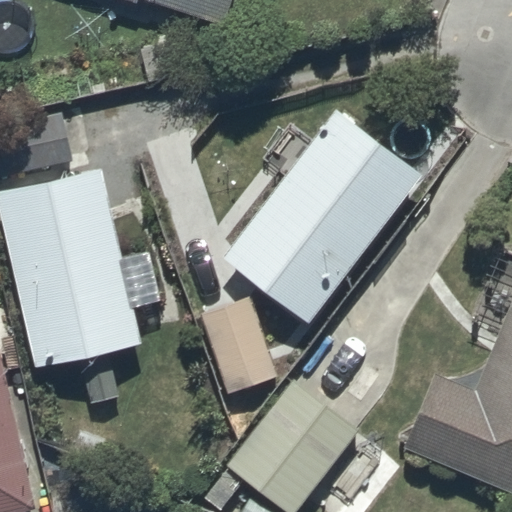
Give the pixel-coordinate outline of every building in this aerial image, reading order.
[(192,0),(224,11),(227,0),(192,0)] [(278,164),(221,239),(307,306),(424,158),(337,89),(305,129),(290,117),(262,152),(278,164)] [(61,96),(0,109),(0,165),(73,149),(61,96)] [(135,143),(0,175),(0,203),(35,353),(78,343),(90,398),(120,391),(107,338),(141,330),(133,296),(163,289),(151,239),(121,246),(115,223),(152,214),(135,143)] [(276,364),(250,282),(202,299),(228,379),(276,364)] [(511,479),(511,289),(475,380),(434,363),(404,434),(511,479)] [(0,504),(34,497),(15,414),(33,409),(21,356),(5,360),(0,336),(0,504)] [(360,417),(294,365),(223,451),(227,453),(202,485),(223,502),(247,471),(258,481),(243,500),(258,511),(278,511),(289,500),(293,503),(360,417)]
